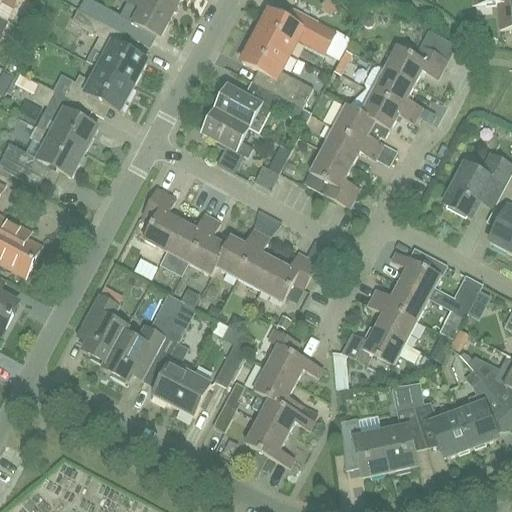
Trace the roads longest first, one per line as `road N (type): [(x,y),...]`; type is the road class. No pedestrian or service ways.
road 1 (residential): [(278,511),(26,380)]
road 2 (residential): [(26,380),(154,144)]
road 3 (residential): [(361,258),(154,144)]
road 4 (residential): [(154,144),(234,0)]
road 5 (residential): [(511,288),(384,218)]
